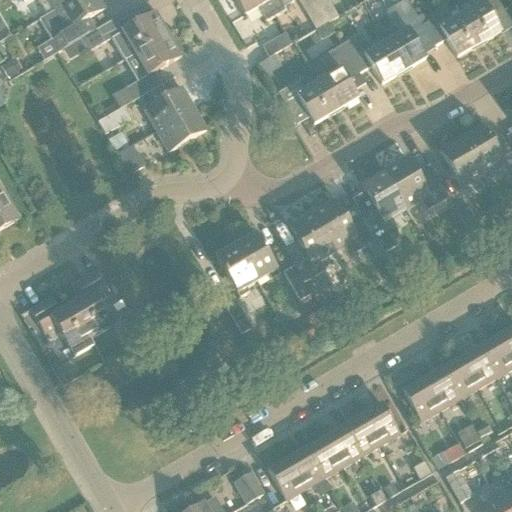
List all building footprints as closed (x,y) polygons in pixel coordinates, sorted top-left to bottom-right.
[(28,0),(36,0),(47,17),(75,0),(21,0),(24,3),(28,0)] [(97,0),(75,0),(47,17),(40,21),(52,42),(59,54),(80,42),(84,39),(96,32),(89,20),(104,11),(97,0)] [(275,18),(264,0),(234,0),(244,17),(258,9),(266,24),(275,18)] [(295,2),(293,0),(264,0),(275,18),(285,12),(283,9),(295,2)] [(312,0),(297,0),(316,31),(327,25),(312,0)] [(327,0),(312,0),(327,25),(338,19),(327,0)] [(470,0),(476,8),(461,17),(479,46),(501,33),(502,35),(511,28),(511,25),(497,0),(470,0)] [(401,36),(386,44),(403,74),(425,61),(415,43),(426,36),(422,27),(406,1),(386,12),(401,36)] [(121,17),(96,32),(84,39),(80,42),(87,54),(122,34),(134,56),(169,36),(156,14),(128,30),(121,17)] [(441,16),(422,27),(426,36),(434,49),(446,42),(456,59),(479,46),(461,17),(446,26),(441,16)] [(292,46),(285,35),(262,48),(269,59),(292,46)] [(360,35),(341,46),(359,76),(371,69),(381,87),(403,74),(386,44),(371,53),(360,35)] [(169,36),(134,56),(147,78),(127,90),(134,103),(162,87),(154,74),(182,58),(169,36)] [(324,67),(330,77),(318,84),(336,114),(358,101),(353,93),(365,86),(359,76),(341,46),(325,56),(325,57),(321,59),(326,66),(324,67)] [(21,71),(15,60),(0,69),(7,80),(21,71)] [(297,127),(309,120),(313,127),(336,114),(318,84),(303,93),(298,83),(278,95),(297,127)] [(157,133),(194,111),(182,91),(144,113),(157,133)] [(123,109),(112,116),(98,124),(105,136),(130,121),(123,109)] [(206,132),(194,111),(157,133),(169,154),(206,132)] [(461,140),(482,178),(503,165),(482,128),(461,140)] [(482,178),(461,140),(440,152),(462,190),(482,178)] [(129,177),(144,168),(132,148),(117,156),(129,177)] [(384,174),(406,213),(421,205),(426,213),(447,201),(429,168),(415,176),(407,161),(384,174)] [(362,187),(365,193),(351,201),(355,207),(382,256),(397,247),(396,230),(392,222),(406,213),(384,174),(362,187)] [(0,231),(19,220),(0,187),(0,231)] [(335,203),(312,216),(334,255),(348,247),(353,255),(368,247),(375,260),(382,256),(355,207),(342,215),(335,203)] [(470,241),(484,233),(470,208),(456,216),(470,241)] [(334,255),(312,216),(289,229),(298,244),(284,252),(303,284),(325,272),(320,263),(334,255)] [(256,235),(235,247),(257,284),(267,278),(270,283),(280,277),(256,235)] [(257,284),(235,247),(215,259),(239,301),(249,295),(247,290),(257,284)] [(423,266),(416,270),(420,278),(428,273),(423,266)] [(300,302),(310,296),(294,268),(283,274),(300,302)] [(71,306),(91,340),(111,328),(97,305),(110,298),(96,274),(75,286),(82,299),(71,306)] [(57,329),(70,352),(74,360),(95,348),(91,340),(71,306),(59,313),(51,300),(30,312),(44,336),(57,329)] [(225,308),(237,330),(241,336),(252,330),(235,302),(225,308)] [(326,333),(316,314),(305,320),(310,328),(302,333),(307,343),(326,333)] [(511,329),(498,338),(511,362),(511,329)] [(511,371),(511,362),(498,338),(479,349),(497,381),(511,371)] [(479,349),(460,360),(478,392),(497,381),(479,349)] [(460,360),(441,372),(459,403),(478,392),(460,360)] [(59,364),(51,368),(57,378),(65,373),(59,364)] [(441,372),(422,383),(440,414),(459,403),(441,372)] [(440,414),(422,383),(402,394),(421,425),(440,414)] [(382,406),(363,417),(381,448),(400,437),(382,406)] [(363,417),(344,428),(362,459),(381,448),(363,417)] [(485,426),(474,431),(479,441),(490,436),(485,426)] [(344,428),(325,439),(343,470),(362,459),(344,428)] [(471,429),(456,437),(464,453),(479,445),(471,429)] [(325,439),(306,450),(324,482),(343,470),(325,439)] [(324,482),(306,450),(287,461),(305,493),(324,482)] [(442,454),(431,461),(437,472),(449,466),(442,454)] [(305,493),(287,461),(268,473),(286,504),(305,493)] [(431,476),(424,463),(413,470),(420,482),(431,476)] [(460,506),(472,499),(457,474),(446,481),(460,506)] [(264,496),(252,475),(233,485),(245,507),(264,496)] [(511,511),(511,494),(506,498),(498,483),(489,488),(503,511),(511,511)] [(393,485),(383,490),(388,499),(398,494),(393,485)] [(503,511),(489,488),(480,493),(489,508),(481,511),(503,511)] [(380,491),(370,497),(376,508),(386,502),(380,491)] [(221,511),(214,499),(206,504),(192,511),(221,511)]
